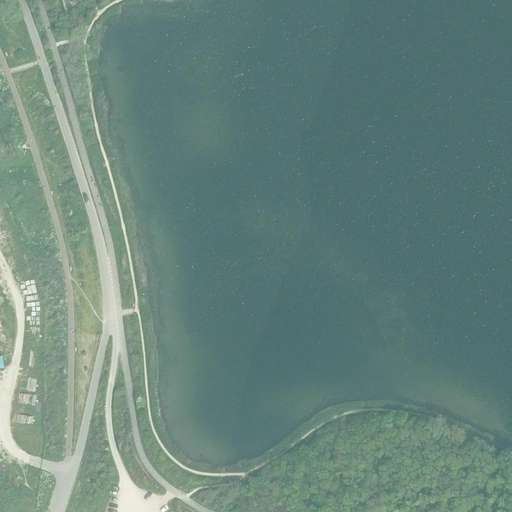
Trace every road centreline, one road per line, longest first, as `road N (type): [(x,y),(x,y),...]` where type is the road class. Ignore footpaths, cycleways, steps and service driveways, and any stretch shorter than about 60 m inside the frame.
road 1 (unclassified): [(23,0),(97,224),(110,313),(57,511)]
road 2 (track): [(0,264),(22,325),(4,432),(9,450),(67,471)]
